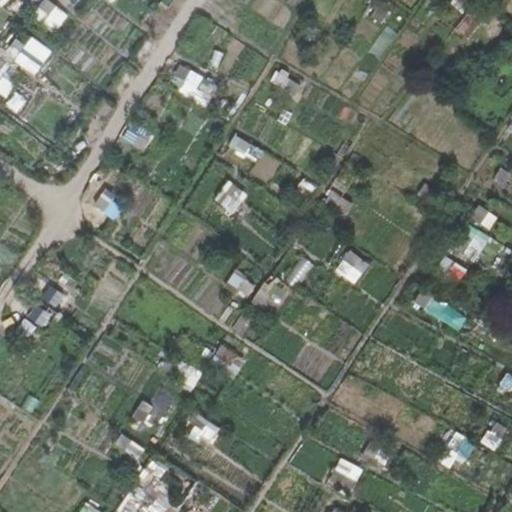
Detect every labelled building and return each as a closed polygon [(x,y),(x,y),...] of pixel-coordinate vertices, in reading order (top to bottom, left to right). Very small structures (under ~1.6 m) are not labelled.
[(54,34),(69,17),(50,0),(47,0),(34,15),(54,34)] [(35,41),(19,65),(35,76),(51,52),(35,41)] [(340,52),(335,74),(348,77),(354,56),(340,52)] [(302,86),(279,73),(273,83),(296,97),(302,86)] [(132,122),(122,136),(143,151),(153,137),(132,122)] [(260,150),(241,138),(234,148),(254,160),(260,150)] [(452,189),(435,177),(428,186),(425,184),(417,195),(437,210),(452,189)] [(239,188),(229,181),(215,200),(224,207),(239,188)] [(113,201),(103,193),(94,205),(104,212),(113,201)] [(498,218),(480,205),(472,217),(490,230),(498,218)] [(354,285),(369,265),(350,250),(335,270),(354,285)] [(289,275),(300,282),(314,263),(303,255),(289,275)] [(449,273),(438,267),(432,277),(442,283),(449,273)] [(249,297),(256,282),(233,271),(226,286),(249,297)] [(50,284),(42,296),(58,307),(67,295),(50,284)] [(447,309),(422,292),(414,302),(440,320),(447,309)] [(45,327),(53,313),(37,304),(29,318),(45,327)] [(221,344),(211,360),(236,377),(247,360),(221,344)] [(193,391),(204,373),(182,360),(171,378),(193,391)] [(499,449),(507,427),(491,421),(483,444),(499,449)] [(438,460),(454,471),(474,441),(457,430),(438,460)] [(121,434),(115,445),(136,455),(141,444),(121,434)] [(334,470),(330,482),(353,490),(357,479),(334,470)] [(83,511),(105,511),(88,503),(83,511)]
